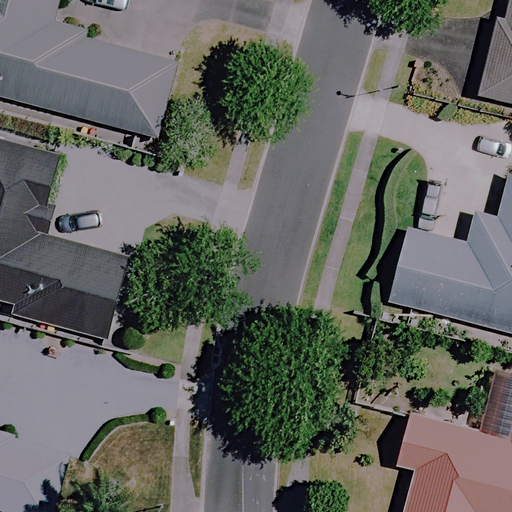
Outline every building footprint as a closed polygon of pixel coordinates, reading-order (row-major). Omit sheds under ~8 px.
[(0,0),(0,97),(153,137),(173,62),(48,29),(55,0),(0,0)] [(511,0),(506,0),(505,5),(500,3),(477,95),(511,103),(511,0)] [(0,142),(0,304),(12,308),(10,315),(108,341),(129,260),(40,237),(61,158),(0,142)] [(489,212),(475,209),(466,243),(405,227),(385,300),(511,334),(511,187),(497,183),(489,212)] [(511,511),(511,372),(490,367),(474,430),(408,413),(394,467),(412,472),(401,511),(511,511)] [(1,441),(2,437),(0,436),(0,511),(3,511),(51,511),(66,460),(1,441)]
